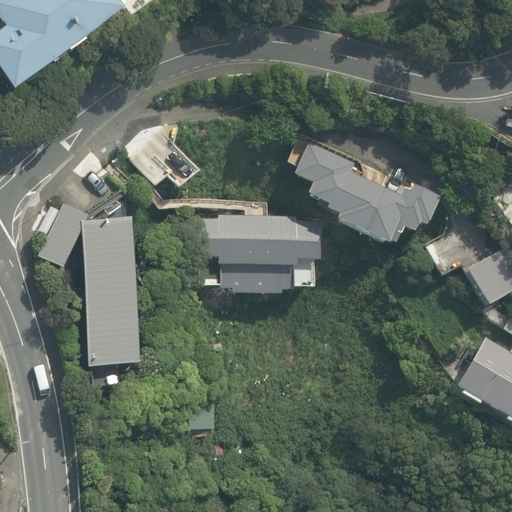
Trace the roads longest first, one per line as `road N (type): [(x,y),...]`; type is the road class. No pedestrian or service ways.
road 1 (residential): [(511,73),(379,71),(294,50),(191,53),(105,108),(0,198)]
road 2 (secondary): [(47,511),(41,436),(0,301)]
